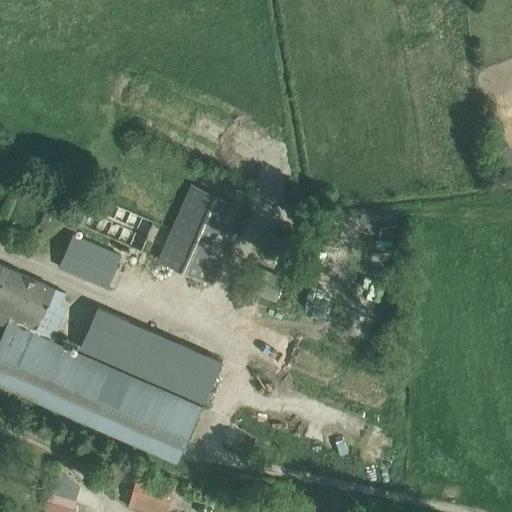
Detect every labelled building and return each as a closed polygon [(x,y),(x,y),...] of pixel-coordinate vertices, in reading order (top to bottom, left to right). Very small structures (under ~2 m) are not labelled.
[(511,145),(501,155),(511,167),(511,145)] [(215,265),(242,205),(191,182),(157,259),(212,284),(219,267),(215,265)] [(68,219),(142,250),(155,220),(81,189),(68,219)] [(43,213),(38,225),(45,228),(50,216),(43,213)] [(60,267),(107,287),(121,255),(74,234),(60,267)] [(0,339),(0,382),(179,461),(203,407),(52,341),(67,307),(60,304),(66,292),(0,263),(0,324),(6,327),(0,339)] [(286,276),(285,276),(258,266),(248,291),(277,301),(286,276)] [(81,347),(205,401),(223,361),(99,307),(81,347)] [(128,505),(151,511),(168,511),(177,481),(139,470),(128,505)] [(62,477),(59,492),(81,496),(84,480),(62,477)] [(71,511),(76,499),(50,491),(44,507),(59,511),(71,511)]
